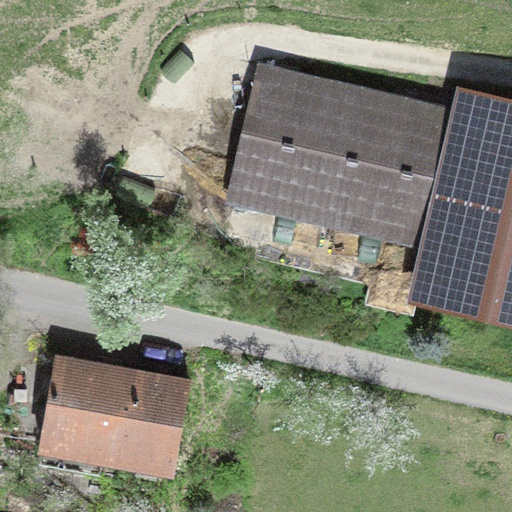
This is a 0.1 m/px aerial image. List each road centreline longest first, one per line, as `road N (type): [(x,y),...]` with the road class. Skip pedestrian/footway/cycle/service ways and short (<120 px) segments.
road 1 (unclassified): [(0,291),(511,400)]
road 2 (track): [(153,164),(195,71),(234,45),(265,41),(511,76)]
